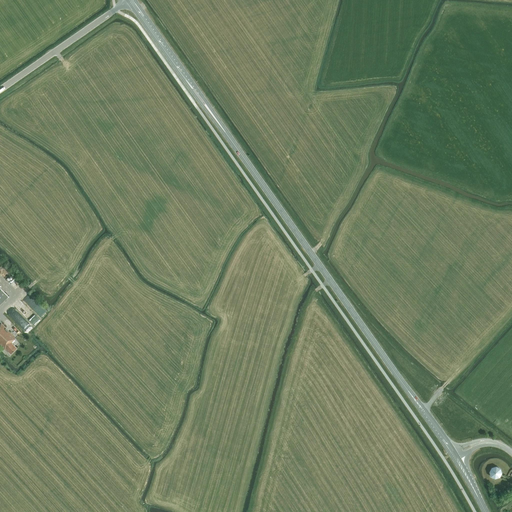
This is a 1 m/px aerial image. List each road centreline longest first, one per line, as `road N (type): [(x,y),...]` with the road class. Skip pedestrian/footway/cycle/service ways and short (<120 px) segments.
road 1 (primary): [(407,389),(220,126)]
road 2 (primary): [(127,1),(220,126)]
road 3 (tertiary): [(0,90),(127,1)]
road 4 (primary): [(220,126),(134,0)]
